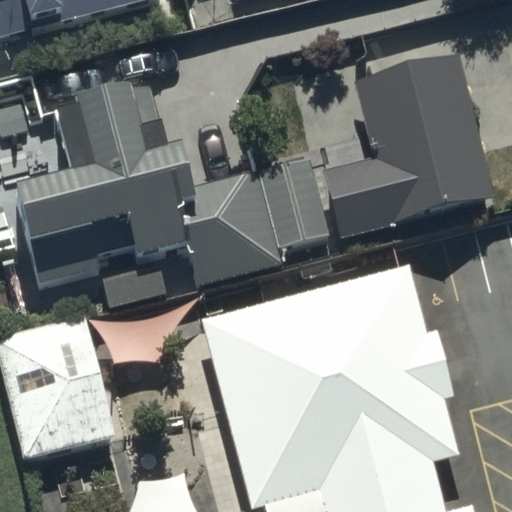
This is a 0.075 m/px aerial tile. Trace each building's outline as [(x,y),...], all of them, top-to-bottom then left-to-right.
[(153,0),(0,0),(0,54),(158,17),(153,0)] [(314,171),(256,187),(277,266),(333,252),(335,262),(494,221),(455,74),(352,101),(372,175),(319,189),(314,171)] [(273,255),(249,164),(187,178),(180,147),(162,151),(148,95),(45,120),(61,186),(5,199),(26,285),(92,270),(89,256),(125,248),(128,261),(176,250),(183,277),(273,255)] [(456,461),(405,271),(198,326),(247,511),(252,511),(268,508),(268,511),(472,511),(467,511),(443,511),(432,467),(456,461)] [(81,337),(0,355),(0,394),(20,483),(110,462),(81,337)]
